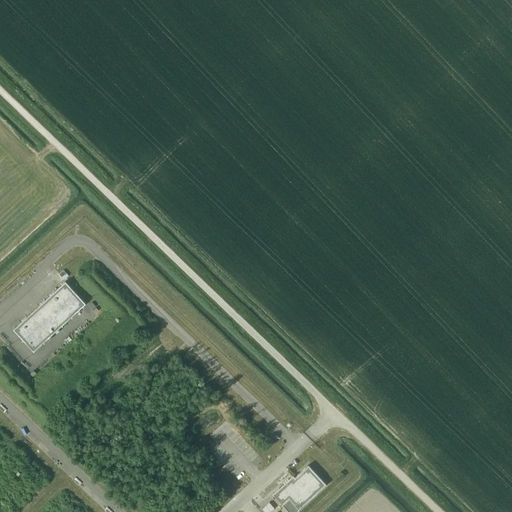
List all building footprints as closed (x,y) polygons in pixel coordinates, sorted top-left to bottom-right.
[(86,303),(66,281),(13,329),(34,351),(86,303)] [(0,451),(11,440),(0,430),(0,451)] [(0,451),(0,511),(16,511),(49,477),(11,440),(0,451)] [(279,487),(272,494),(282,505),(288,511),(296,511),(299,510),(298,509),(326,484),(308,465),(294,478),(295,478),(282,490),(279,487)] [(85,511),(64,492),(44,511),(85,511)] [(261,509),(264,511),(269,511),(274,508),(269,502),(261,509)]
